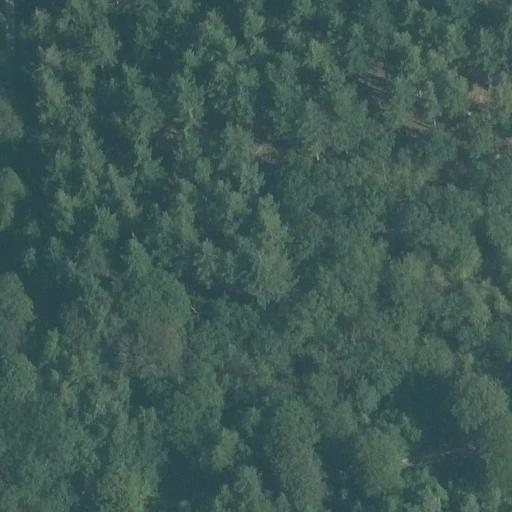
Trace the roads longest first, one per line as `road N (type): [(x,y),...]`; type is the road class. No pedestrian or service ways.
road 1 (track): [(0,493),(23,473),(12,0)]
road 2 (track): [(120,511),(511,448)]
